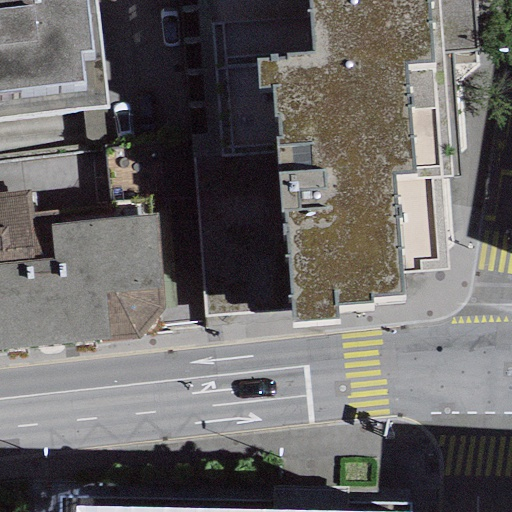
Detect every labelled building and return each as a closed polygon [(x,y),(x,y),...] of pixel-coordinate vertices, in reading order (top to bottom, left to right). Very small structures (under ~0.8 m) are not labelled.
[(0,0),(0,116),(107,106),(95,0),(0,0)] [(312,33),(309,0),(179,0),(204,313),(288,307),(275,136),(270,74),(257,75),(255,46),(286,43),(285,35),(312,33)] [(309,0),(312,33),(285,35),(286,43),(255,46),(257,75),(270,74),(275,136),(411,128),(405,49),(431,47),(426,0),(309,0)] [(413,154),(411,128),(275,136),(288,307),(334,305),(333,292),(373,290),(373,280),(397,279),(391,155),(413,154)] [(29,184),(0,186),(0,348),(136,335),(162,302),(160,280),(153,195),(34,209),(29,184)]
